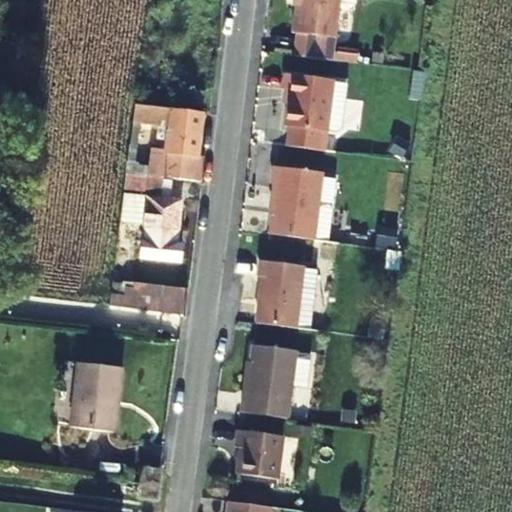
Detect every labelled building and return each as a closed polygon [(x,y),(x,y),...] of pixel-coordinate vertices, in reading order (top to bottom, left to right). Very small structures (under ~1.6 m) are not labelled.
[(299,0),(296,31),(338,35),(341,5),(352,6),(358,2),(358,0),(299,0)] [(327,129),(334,77),(286,72),(284,88),(291,89),(287,125),(327,129)] [(171,109),(201,112),(204,91),(174,87),(171,109)] [(133,123),(169,127),(163,177),(201,182),(204,166),(197,166),(198,159),(203,113),(201,112),(171,109),(136,104),(133,123)] [(271,233),(314,237),(322,170),(273,165),(271,183),(276,183),(271,233)] [(158,177),(131,173),(129,192),(157,195),(158,177)] [(179,199),(157,195),(129,192),(123,240),(139,242),(137,257),(174,261),(177,242),(174,242),(179,199)] [(256,322),(295,326),(303,259),(260,254),(258,270),(261,271),(256,322)] [(159,298),(158,303),(111,296),(109,309),(184,319),(186,302),(159,298)] [(240,410),(289,415),(296,347),(250,343),(245,392),(242,392),(240,410)] [(123,370),(77,364),(70,428),(114,434),(123,370)] [(237,472),(278,476),(283,434),(237,428),(235,445),(240,445),(237,472)] [(162,470),(146,468),(144,486),(160,488),(162,470)] [(228,511),(271,511),(272,505),(230,501),(228,511)]
